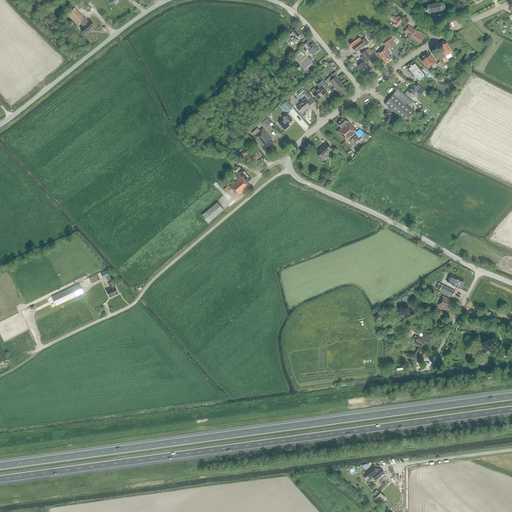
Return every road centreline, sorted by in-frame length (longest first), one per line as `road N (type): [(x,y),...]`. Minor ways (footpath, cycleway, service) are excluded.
road 1 (motorway): [(0,479),(511,409)]
road 2 (motorway): [(511,396),(0,465)]
road 3 (unclassified): [(44,347),(134,303),(289,170)]
road 4 (tertiary): [(289,170),(480,272)]
road 5 (unclassified): [(167,0),(0,125)]
road 6 (tertiary): [(363,92),(456,27),(511,2)]
road 7 (unclassified): [(363,92),(302,19),(272,0)]
